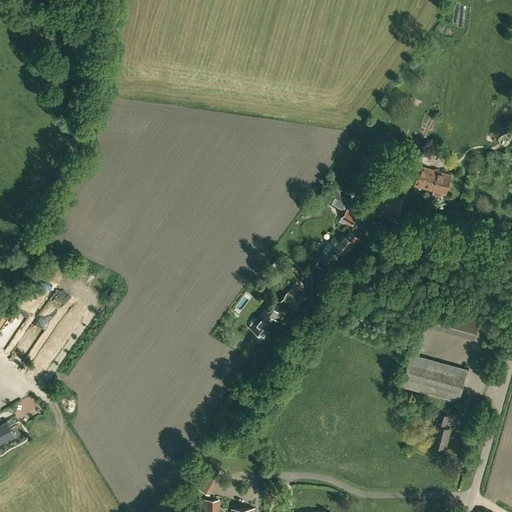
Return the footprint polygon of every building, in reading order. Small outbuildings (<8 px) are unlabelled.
[(420,166),(414,185),(432,190),(431,195),(442,198),(443,193),(446,194),(451,175),(420,166)] [(367,212),(372,213),(396,220),(402,198),(378,191),(375,205),(370,204),(367,212)] [(347,209),(340,219),(346,223),(350,226),(358,215),(347,209)] [(334,235),(317,257),(320,259),(319,262),(317,265),(328,271),(330,267),(342,252),(346,256),(360,238),(349,230),(344,236),(343,235),(339,239),(334,235)] [(279,303),(291,312),(300,301),(288,291),(279,303)] [(251,327),(257,332),(260,329),(266,334),(277,320),(274,318),(278,312),(268,305),(251,327)] [(460,334),(475,338),(481,318),(465,314),(460,334)] [(401,386),(458,401),(467,369),(410,354),(401,386)] [(432,445),(445,448),(447,440),(446,440),(447,435),(449,436),(451,428),(445,426),(448,415),(435,411),(433,417),(438,420),(432,445)] [(0,443),(16,434),(7,420),(0,424),(0,443)] [(206,472),(216,477),(219,472),(209,466),(206,472)] [(204,499),(203,511),(219,511),(220,499),(204,499)]
